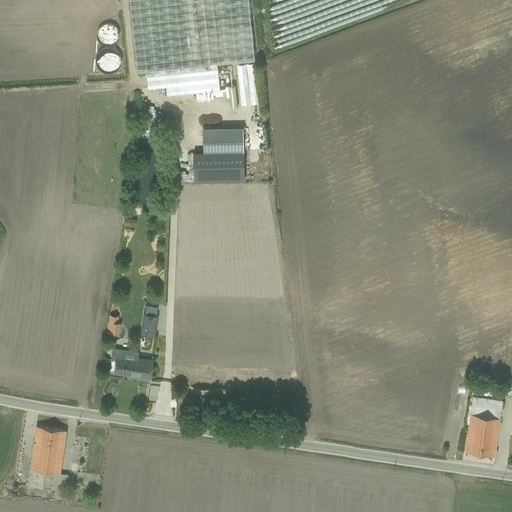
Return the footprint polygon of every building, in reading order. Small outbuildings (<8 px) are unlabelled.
[(129,0),(137,72),(145,71),(147,86),(165,84),(166,94),(218,87),(217,63),(257,59),(250,0),(129,0)] [(256,61),(237,63),(241,103),(260,101),(256,61)] [(243,126),(203,127),(203,152),(244,150),(243,126)] [(185,138),(186,150),(194,150),(194,137),(185,138)] [(130,305),(116,303),(113,332),(126,334),(127,328),(132,329),(134,313),(129,312),(130,305)] [(156,330),(139,330),(139,342),(153,342),(153,348),(163,348),(163,342),(156,341),(156,330)] [(114,372),(156,378),(159,359),(139,356),(141,349),(114,345),(112,358),(116,358),(114,372)] [(463,449),(493,453),(498,415),(468,411),(463,449)] [(30,467),(62,472),(69,429),(37,424),(30,467)]
